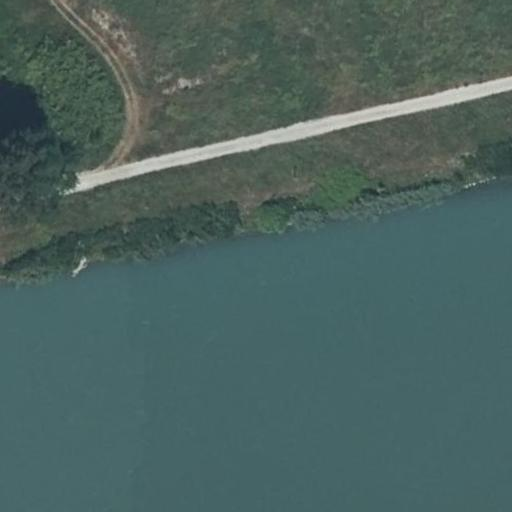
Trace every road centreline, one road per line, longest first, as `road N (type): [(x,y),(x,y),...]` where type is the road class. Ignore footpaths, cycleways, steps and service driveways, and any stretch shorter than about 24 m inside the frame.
road 1 (track): [(0,204),(511,81)]
road 2 (track): [(161,162),(155,107),(73,0)]
